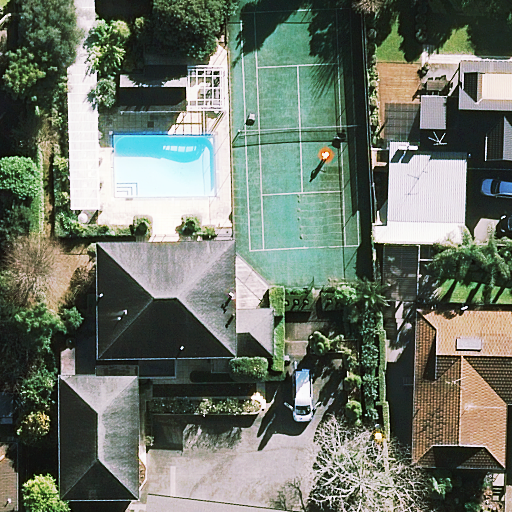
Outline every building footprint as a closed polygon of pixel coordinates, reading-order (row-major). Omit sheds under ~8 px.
[(0,95),(0,17),(1,16),(0,14),(0,119),(12,108),(0,95)] [(226,117),(227,59),(120,55),(119,114),(226,117)] [(494,175),(494,168),(511,168),(511,66),(394,62),(388,225),(463,227),(465,174),(494,175)] [(235,364),(235,252),(100,251),(99,321),(61,321),(60,505),(140,506),(140,364),(235,364)] [(274,380),(273,314),(244,314),(245,380),(274,380)] [(511,319),(414,317),(411,470),(504,472),(505,409),(511,409),(511,319)] [(0,511),(18,511),(18,445),(0,445),(0,511)]
